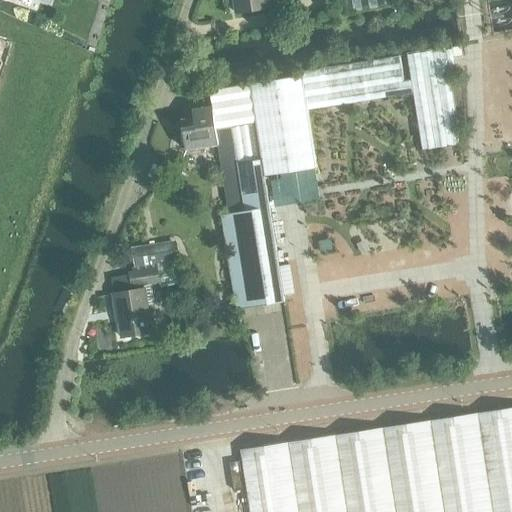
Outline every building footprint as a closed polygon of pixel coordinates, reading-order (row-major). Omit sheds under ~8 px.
[(237,0),(239,9),(273,4),(272,0),(237,0)] [(344,0),(347,12),(394,4),(393,0),(344,0)] [(462,46),(452,47),(453,57),(461,56),(463,55),(462,46)] [(399,56),(302,71),(308,110),(413,93),(422,150),(461,143),(446,48),(407,54),(411,80),(403,81),(399,56)] [(302,76),(250,84),(261,158),(263,176),(316,168),(307,110),(302,76)] [(193,117),(185,118),(190,148),(217,143),(220,164),(261,158),(250,84),(250,81),(225,86),(208,89),(211,106),(192,109),(193,117)] [(261,158),(220,164),(228,209),(228,214),(220,215),(236,310),(245,309),(284,303),(263,176),(261,158)] [(176,240),(131,247),(135,267),(132,268),(133,272),(157,267),(156,264),(176,260),(180,260),(176,240)] [(133,272),(130,272),(133,287),(160,283),(157,267),(133,272)] [(124,338),(152,332),(143,289),(113,295),(116,312),(118,312),(124,338)] [(511,511),(511,409),(346,437),(241,450),(250,511),(511,511)]
